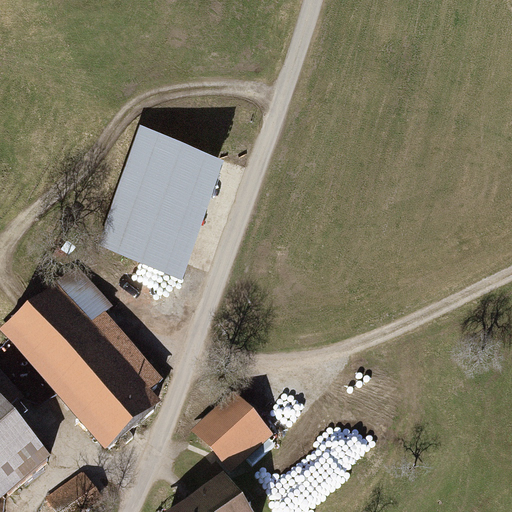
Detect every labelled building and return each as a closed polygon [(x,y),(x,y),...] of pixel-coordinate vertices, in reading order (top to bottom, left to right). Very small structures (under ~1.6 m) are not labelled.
[(223,157),(141,129),(101,245),(183,273),(223,157)] [(6,345),(109,461),(160,416),(147,401),(161,388),(104,324),(93,334),(60,297),(6,345)] [(0,509),(46,470),(0,417),(0,410),(14,399),(0,383),(0,509)] [(231,398),(192,434),(231,477),(271,441),(231,398)] [(49,511),(87,511),(100,503),(80,475),(43,502),(49,511)] [(241,511),(224,487),(189,511),(241,511)]
